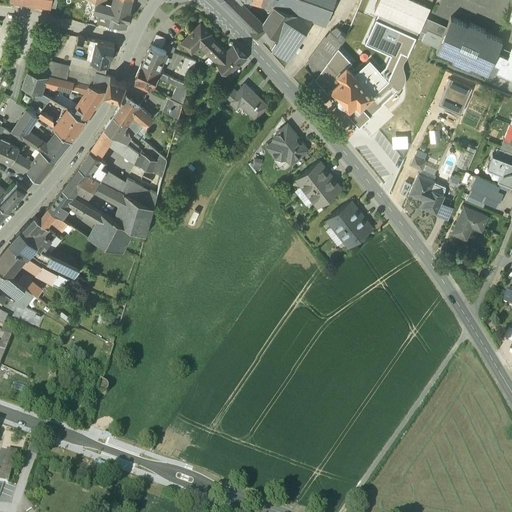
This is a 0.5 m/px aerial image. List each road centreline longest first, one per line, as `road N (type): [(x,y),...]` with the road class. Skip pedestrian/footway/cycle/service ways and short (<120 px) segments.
road 1 (tertiary): [(203,0),(343,150),(468,322)]
road 2 (tertiary): [(279,511),(41,425)]
road 3 (track): [(341,511),(468,322)]
road 4 (residential): [(132,40),(107,103),(42,191)]
road 5 (residential): [(132,40),(0,12)]
